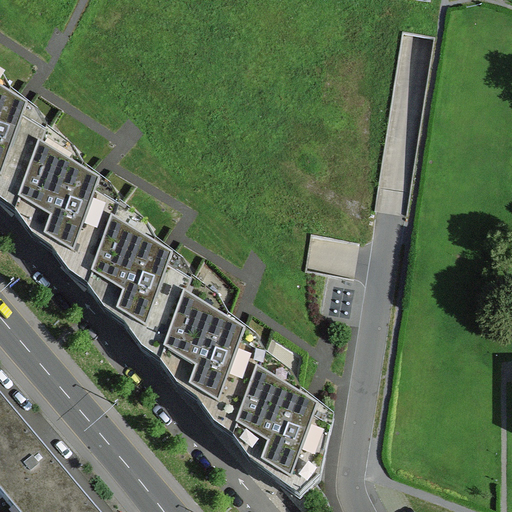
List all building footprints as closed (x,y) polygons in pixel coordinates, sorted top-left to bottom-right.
[(0,210),(16,221),(48,137),(39,121),(10,99),(1,83),(0,81),(0,210)] [(69,282),(88,297),(120,212),(112,196),(84,175),(48,137),(16,221),(32,243),(52,255),(69,282)] [(161,373),(192,287),(184,272),(154,248),(120,212),(88,297),(105,318),(125,331),(142,359),(161,373)] [(213,434),(234,449),(266,362),(255,346),(230,326),(221,310),(192,287),(161,373),(177,396),(197,410),(213,434)] [(288,499),(299,508),(321,489),(334,425),(302,398),(292,380),(266,362),(234,449),(250,471),(288,499)] [(0,421),(10,413),(0,400),(0,421)] [(92,511),(10,413),(0,421),(0,498),(11,511),(92,511)]
